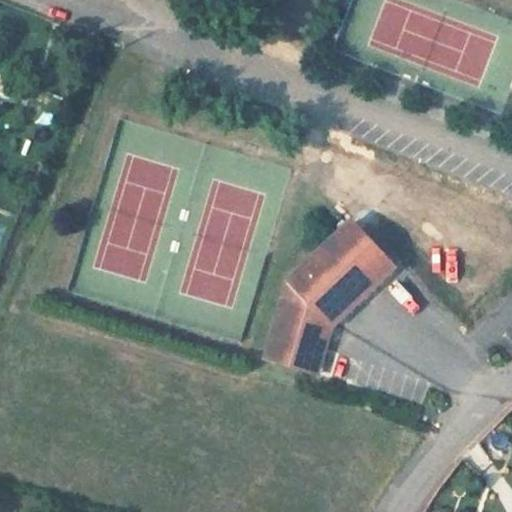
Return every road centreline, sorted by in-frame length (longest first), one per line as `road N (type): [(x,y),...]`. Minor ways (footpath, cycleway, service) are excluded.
road 1 (residential): [(168,49),(511,177)]
road 2 (residential): [(397,511),(511,378)]
road 3 (residential): [(168,49),(41,0)]
